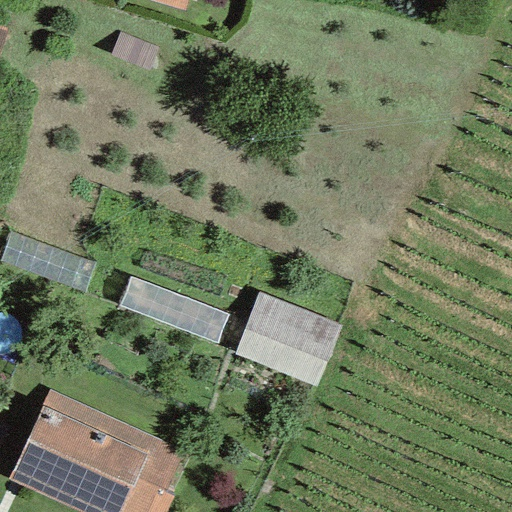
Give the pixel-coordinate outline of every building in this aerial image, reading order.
[(147,0),(183,10),(186,0),(147,0)] [(147,71),(157,49),(120,33),(110,55),(147,71)] [(0,261),(83,293),(93,264),(10,231),(0,258),(0,261)] [(215,345),(226,316),(129,278),(119,306),(215,345)] [(316,388),(340,327),(257,295),(233,356),(316,388)] [(181,451),(49,390),(7,479),(85,511),(164,511),(172,497),(163,492),(181,451)] [(0,444),(9,428),(0,423),(0,444)]
